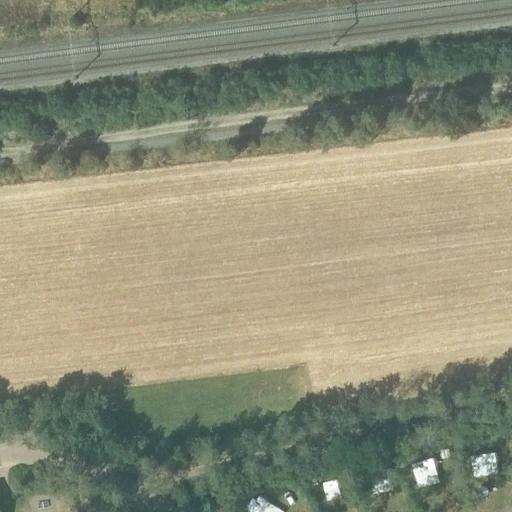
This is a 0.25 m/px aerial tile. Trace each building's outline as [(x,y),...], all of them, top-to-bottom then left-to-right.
[(472,461),(478,485),(504,479),(498,454),(472,461)] [(421,495),(443,490),(436,462),(414,467),(421,495)] [(376,504),(396,500),(391,475),(371,479),(376,504)] [(324,488),(328,501),(343,496),(339,483),(324,488)] [(254,511),(279,511),(280,511),(272,499),(254,511)]
